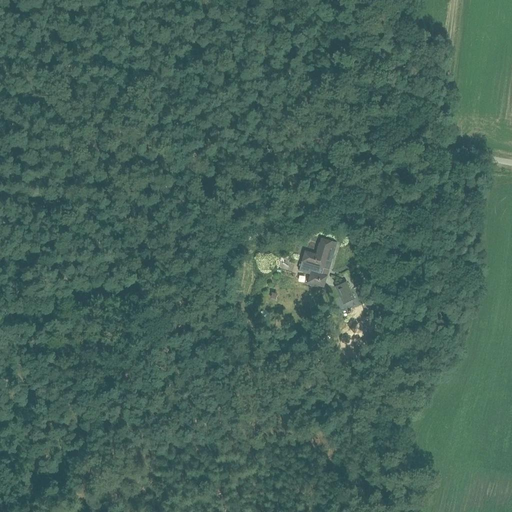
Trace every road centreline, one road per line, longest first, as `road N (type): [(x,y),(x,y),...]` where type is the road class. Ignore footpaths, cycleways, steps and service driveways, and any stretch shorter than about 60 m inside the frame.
road 1 (track): [(0,295),(138,291),(425,153),(441,153)]
road 2 (track): [(434,146),(452,0)]
